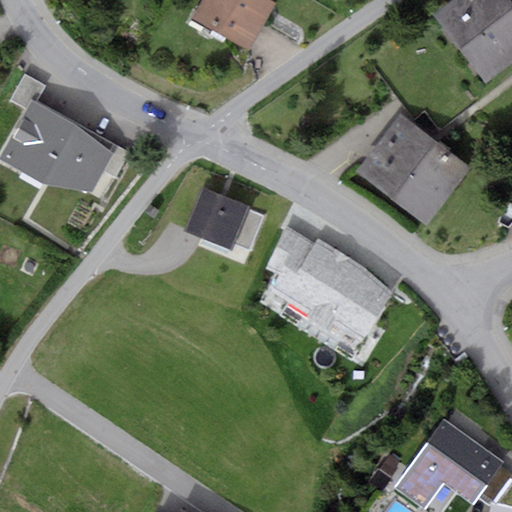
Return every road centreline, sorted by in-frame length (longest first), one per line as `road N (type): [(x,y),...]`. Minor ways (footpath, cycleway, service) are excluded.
road 1 (residential): [(0,388),(197,139)]
road 2 (residential): [(449,299),(362,227),(197,139)]
road 3 (residential): [(197,139),(393,0)]
road 4 (residential): [(197,139),(57,62),(13,0)]
